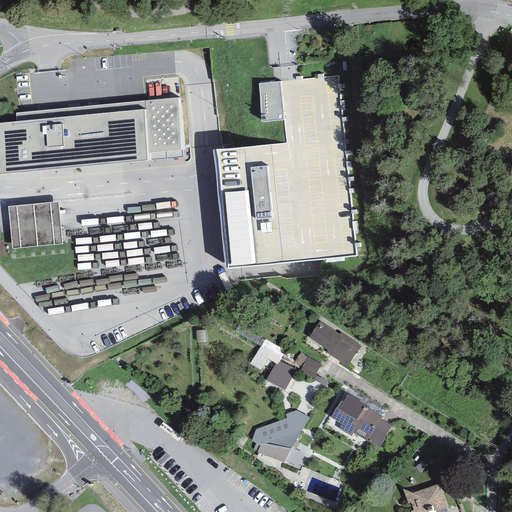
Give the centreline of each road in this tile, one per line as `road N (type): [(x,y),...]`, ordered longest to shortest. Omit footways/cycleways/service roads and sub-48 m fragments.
road 1 (unclassified): [(24,51),(424,9),(511,16)]
road 2 (primary): [(113,447),(0,326)]
road 3 (primary): [(0,354),(99,457)]
